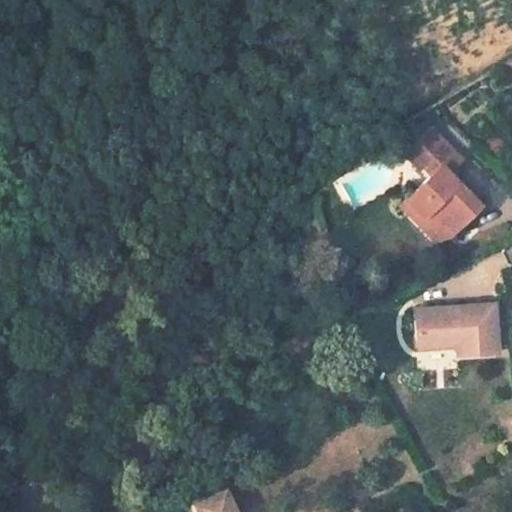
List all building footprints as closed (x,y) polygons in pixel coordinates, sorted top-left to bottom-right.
[(511,61),(507,53),(494,60),(502,74),(511,68),(511,61)] [(406,193),(445,233),(453,232),(482,206),(446,169),(459,157),(432,130),(408,153),(427,173),(406,193)] [(399,201),(431,235),(445,233),(406,193),(399,201)] [(410,347),(451,346),(451,355),(494,354),(492,306),(408,310),(410,347)] [(230,511),(217,477),(177,493),(184,511),(230,511)]
